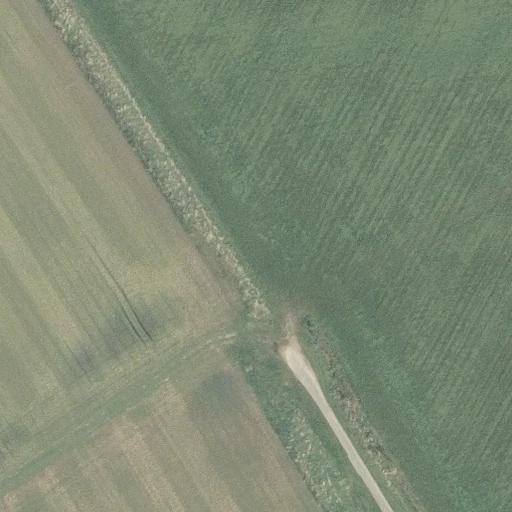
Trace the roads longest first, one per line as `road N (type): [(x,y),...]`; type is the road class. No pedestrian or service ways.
road 1 (track): [(289,343),(259,326),(238,326),(174,351),(0,471)]
road 2 (track): [(289,343),(289,315),(323,282),(511,175)]
road 3 (unclassified): [(373,511),(289,343)]
